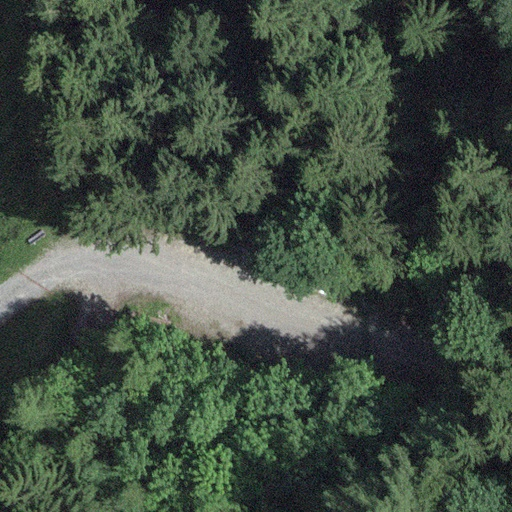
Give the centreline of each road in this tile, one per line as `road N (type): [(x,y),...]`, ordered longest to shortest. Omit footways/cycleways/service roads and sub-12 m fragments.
road 1 (track): [(511,368),(73,252),(0,307)]
road 2 (track): [(146,277),(0,504)]
